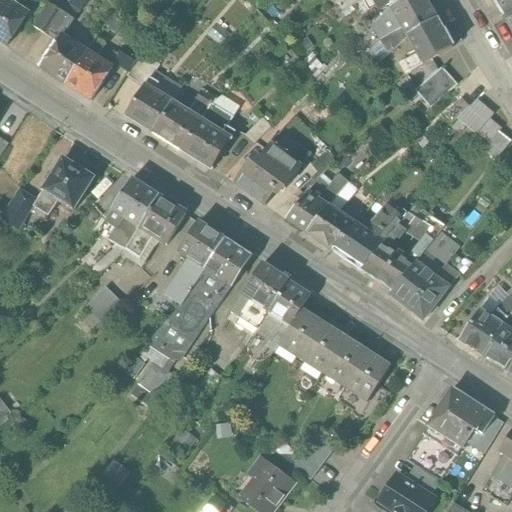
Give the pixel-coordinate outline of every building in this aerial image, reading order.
[(395,0),(371,0),(380,14),(390,6),(389,4),(395,0)] [(425,0),(412,0),(393,11),(399,21),(409,39),(438,22),(425,0)] [(511,0),(494,0),(506,21),(511,17),(511,0)] [(30,17),(5,1),(0,8),(0,43),(9,49),(26,23),(30,17)] [(47,4),(36,21),(30,17),(26,23),(42,34),(57,11),(47,4)] [(57,11),(42,34),(61,46),(65,39),(60,36),(70,20),(57,11)] [(399,21),(377,34),(390,57),(409,39),(399,21)] [(438,22),(409,39),(418,56),(400,67),(407,77),(455,49),(446,33),(446,34),(439,22),(438,22)] [(61,46),(45,72),(69,88),(89,55),(65,39),(61,46)] [(128,46),(116,65),(130,75),(143,56),(128,46)] [(113,70),(89,55),(69,88),(93,103),(113,70)] [(161,67),(143,56),(130,75),(128,78),(146,89),(152,79),(153,80),(161,67)] [(444,71),(417,94),(433,111),(460,87),(444,71)] [(153,80),(152,79),(146,89),(128,119),(155,136),(174,106),(155,94),(161,85),(153,80)] [(217,102),(203,93),(196,103),(210,112),(214,107),(217,102)] [(463,101),(446,118),(454,127),(471,109),(463,101)] [(203,123),(174,106),(155,136),(183,153),(203,123)] [(203,123),(183,153),(213,172),(237,134),(229,129),(235,120),(214,107),(210,112),(203,123)] [(263,121),(247,138),(256,147),(272,130),(263,121)] [(490,122),(477,138),(488,148),(500,135),(502,132),(490,122)] [(488,148),(484,154),(497,165),(511,145),(500,135),(488,148)] [(0,162),(10,147),(0,140),(0,162)] [(287,158),(272,148),(254,172),(248,168),(236,185),(266,206),(280,188),(286,189),(311,156),(297,145),(287,158)] [(329,153),(314,166),(320,174),(336,162),(329,153)] [(82,171),(65,161),(45,193),(46,194),(41,202),(37,209),(51,218),(61,203),(76,213),(97,180),(94,178),(93,173),(87,170),(82,171)] [(303,204),(287,222),(308,236),(331,208),(349,188),(339,180),(331,190),(321,182),(303,204)] [(160,199),(133,182),(114,212),(125,219),(111,242),(119,248),(127,252),(160,199)] [(349,188),(331,208),(340,214),(359,193),(350,186),(349,188)] [(21,190),(11,207),(0,217),(22,232),(37,209),(41,202),(21,190)] [(295,198),(276,215),(287,222),(303,204),(295,198)] [(188,216),(160,199),(127,252),(144,261),(157,239),(169,246),(188,216)] [(340,214),(331,208),(308,236),(335,254),(359,226),(340,214)] [(370,233),(359,226),(335,254),(364,274),(388,245),(406,223),(389,210),(370,233)] [(406,223),(388,245),(364,274),(380,284),(403,255),(393,247),(400,239),(403,241),(409,234),(416,239),(427,226),(426,225),(412,216),(406,223)] [(448,229),(431,219),(426,225),(427,226),(443,235),(448,229)] [(228,242),(200,225),(182,253),(209,271),(228,242)] [(443,235),(427,226),(416,239),(432,249),(438,242),(443,235)] [(228,242),(209,271),(236,288),(255,259),(228,242)] [(458,256),(438,242),(432,249),(429,253),(449,268),(458,256)] [(119,248),(96,270),(101,276),(127,252),(119,248)] [(422,252),(415,263),(420,266),(427,255),(422,252)] [(403,255),(380,284),(395,295),(420,266),(415,263),(403,255)] [(291,283),(266,266),(246,296),(252,301),(240,319),(261,332),(273,311),(273,310),(291,283)] [(452,291),(420,266),(395,295),(393,298),(421,321),(430,320),(452,291)] [(201,284),(179,270),(169,286),(173,289),(177,284),(193,295),(201,284)] [(291,283),(273,310),(273,311),(261,332),(274,341),(271,347),(278,352),(306,311),(314,297),(291,283)] [(222,298),(201,284),(193,295),(203,301),(210,306),(208,310),(212,313),(222,298)] [(108,290),(89,308),(108,327),(126,309),(108,290)] [(203,301),(193,295),(185,304),(196,311),(203,301)] [(511,298),(497,313),(507,323),(508,323),(511,318),(511,298)] [(327,325),(306,311),(284,344),(306,358),(327,325)] [(491,321),(479,314),(460,343),(485,359),(485,358),(486,357),(505,326),(507,323),(497,313),(491,321)] [(327,325),(306,358),(328,372),(349,339),(327,325)] [(486,357),(485,358),(485,359),(498,367),(511,344),(511,330),(505,326),(486,357)] [(349,339),(328,372),(350,386),(371,353),(349,339)] [(511,344),(498,367),(511,376),(511,374),(511,344)] [(371,353),(350,386),(372,400),(393,367),(371,353)] [(212,369),(194,390),(204,398),(222,377),(212,369)] [(495,418),(452,391),(428,428),(462,450),(466,444),(474,431),(483,437),(494,420),(495,418)] [(3,400),(0,402),(0,425),(14,415),(3,400)] [(494,420),(483,437),(474,431),(466,444),(485,455),(503,425),(494,420)] [(462,450),(428,428),(407,462),(416,468),(416,467),(441,483),(462,450)] [(340,445),(321,430),(313,441),(332,455),(340,445)] [(511,438),(503,453),(508,457),(485,493),(509,508),(511,504),(511,438)] [(332,455),(313,441),(306,450),(326,463),(332,455)] [(326,463),(306,450),(300,459),(319,473),(326,463)] [(319,473),(300,459),(293,468),(312,482),(319,473)] [(296,485),(264,461),(251,477),(255,480),(241,498),(236,495),(235,495),(258,511),(275,511),(278,508),(281,510),(288,500),(286,499),(296,485)] [(441,483),(416,467),(416,468),(406,483),(431,499),(441,483)] [(406,483),(397,478),(380,504),(391,511),(427,511),(435,501),(431,499),(406,483)]
